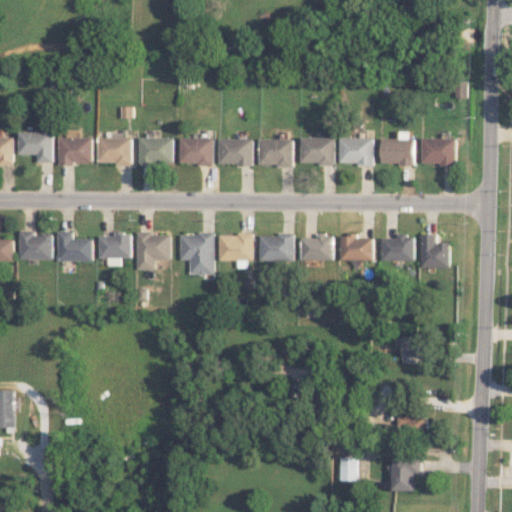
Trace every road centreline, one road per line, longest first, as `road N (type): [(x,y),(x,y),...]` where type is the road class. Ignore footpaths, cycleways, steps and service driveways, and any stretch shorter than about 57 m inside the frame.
road 1 (secondary): [(476,511),(493,0)]
road 2 (residential): [(489,202),(0,198)]
